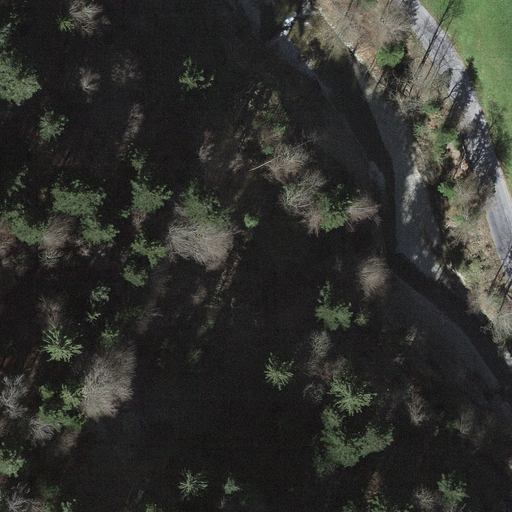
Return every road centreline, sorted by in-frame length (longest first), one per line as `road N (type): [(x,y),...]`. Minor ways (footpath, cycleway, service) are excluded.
road 1 (track): [(458,511),(247,461),(109,455),(0,476)]
road 2 (unclassified): [(401,0),(450,70),(511,244)]
